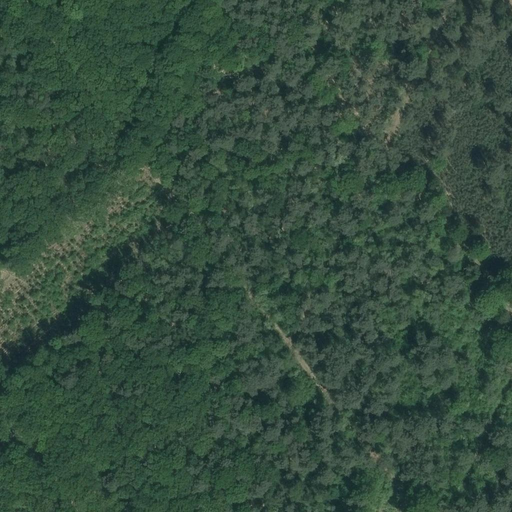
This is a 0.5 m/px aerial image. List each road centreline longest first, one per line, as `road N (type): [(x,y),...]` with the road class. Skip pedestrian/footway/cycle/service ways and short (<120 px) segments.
road 1 (track): [(416,511),(283,342),(442,0)]
road 2 (track): [(283,342),(139,160),(0,285)]
road 3 (track): [(511,315),(267,0)]
road 4 (track): [(212,0),(139,160),(12,0)]
road 5 (track): [(0,386),(98,511)]
road 6 (track): [(447,511),(511,376)]
